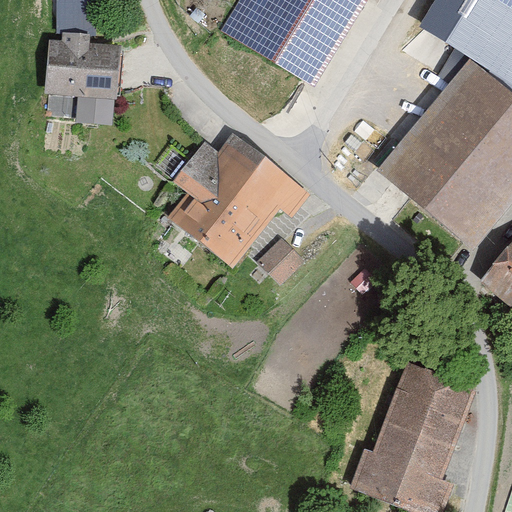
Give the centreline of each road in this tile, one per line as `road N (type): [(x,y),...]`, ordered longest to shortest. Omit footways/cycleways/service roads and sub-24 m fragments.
road 1 (unclassified): [(299,169),(458,306),(489,377),(476,511)]
road 2 (unclassified): [(149,0),(176,51),(217,99),(299,169)]
road 3 (unclassified): [(299,169),(401,0)]
